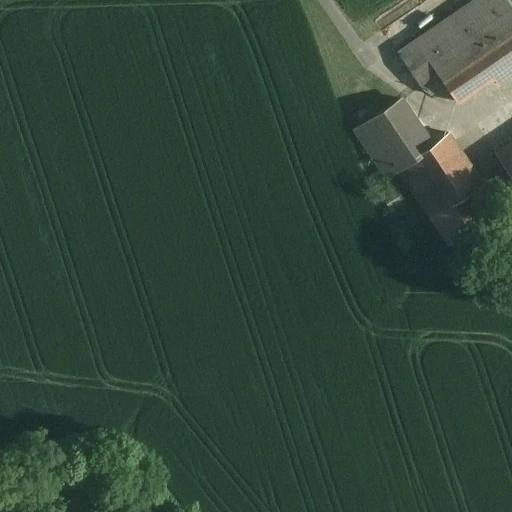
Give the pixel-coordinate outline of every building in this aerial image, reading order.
[(511,7),(507,0),(475,0),(398,53),(422,89),(439,77),(456,102),(492,78),(497,86),(511,75),(511,7)] [(396,169),(434,142),(402,95),(357,126),(389,173),(396,169)] [(434,142),(396,169),(429,218),(469,191),(481,183),(448,133),(434,142)] [(511,141),(495,153),(511,178),(511,141)] [(469,191),(429,218),(447,245),(487,220),(469,191)]
